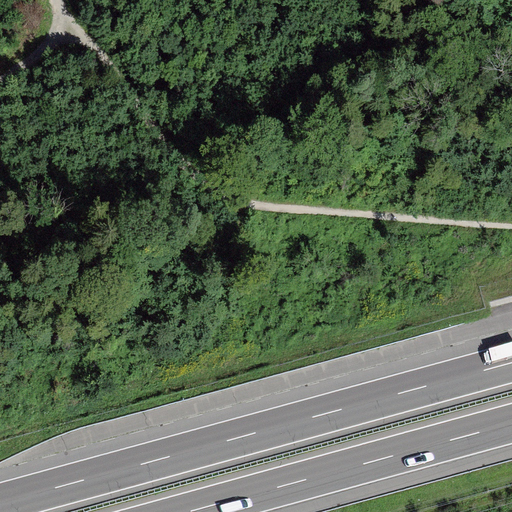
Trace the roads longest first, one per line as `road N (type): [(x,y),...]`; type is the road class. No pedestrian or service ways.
road 1 (motorway): [(511,363),(0,503)]
road 2 (track): [(511,226),(220,196),(74,23)]
road 3 (motorway): [(195,511),(511,425)]
